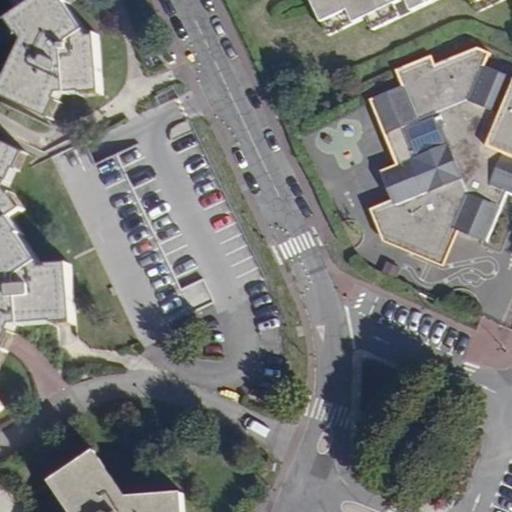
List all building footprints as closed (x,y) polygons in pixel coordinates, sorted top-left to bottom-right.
[(44,0),(20,15),(6,24),(12,33),(23,49),(0,92),(0,103),(55,128),(65,103),(106,100),(100,37),(90,40),(65,0),(44,0)] [(10,0),(20,15),(44,0),(10,0)] [(309,0),(328,39),(367,20),(373,33),(444,0),(309,0)] [(511,0),(473,0),(480,15),(511,0)] [(374,174),(384,201),(397,235),(429,220),(457,232),(484,244),(505,195),(511,198),(511,83),(479,69),(484,57),(470,51),(427,69),(424,61),(392,73),(398,90),(365,102),(390,168),(374,174)] [(171,86),(153,95),(158,105),(176,95),(171,86)] [(0,234),(15,226),(28,218),(22,213),(29,207),(19,192),(8,200),(32,154),(0,138),(0,234)] [(448,267),(457,232),(429,220),(397,235),(384,201),(369,210),(381,239),(448,267)] [(40,268),(15,226),(0,234),(0,352),(8,356),(11,349),(18,331),(58,330),(69,330),(75,329),(71,267),(40,268)] [(0,371),(8,356),(0,352),(0,417),(4,414),(0,407),(0,371)] [(93,452),(48,484),(67,511),(185,511),(184,496),(128,500),(93,452)]
